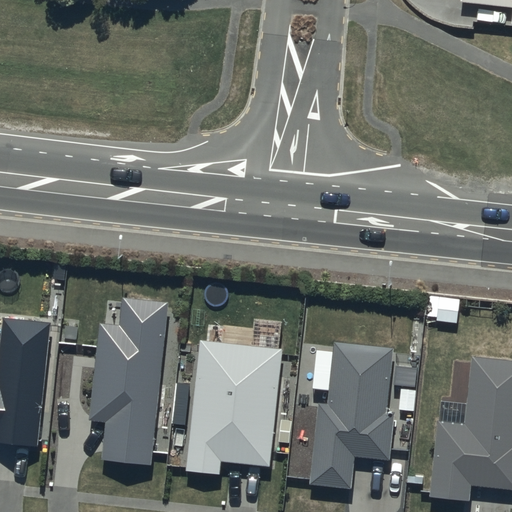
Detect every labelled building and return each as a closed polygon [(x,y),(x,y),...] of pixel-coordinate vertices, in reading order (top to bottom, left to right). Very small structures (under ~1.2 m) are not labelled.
[(511,0),(461,0),(461,9),(511,13),(511,0)] [(150,460),(166,299),(121,294),(118,321),(99,319),(90,416),(108,418),(105,455),(150,460)] [(0,437),(36,441),(49,319),(2,315),(0,331),(0,437)] [(269,463),(280,346),(201,338),(188,467),(221,470),(222,458),(269,463)] [(384,410),(391,345),(335,340),(328,401),(318,400),(310,482),(351,487),(355,453),(390,457),(394,411),(384,410)] [(511,486),(511,358),(471,354),(465,421),(437,418),(430,494),(469,498),(470,483),(511,486)]
